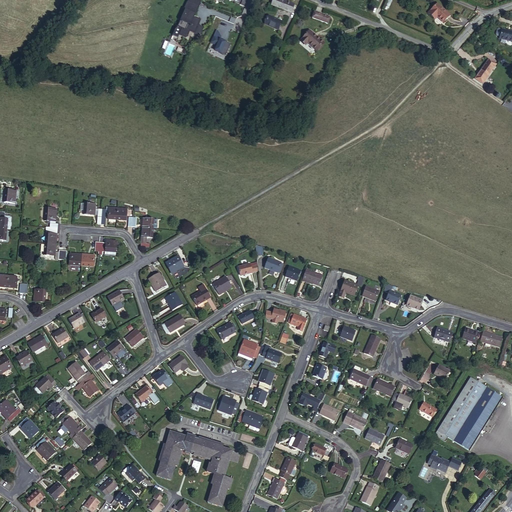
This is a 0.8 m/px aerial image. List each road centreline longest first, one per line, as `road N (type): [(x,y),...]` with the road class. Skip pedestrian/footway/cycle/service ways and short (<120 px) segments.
road 1 (track): [(195,230),(382,121),(447,53)]
road 2 (residential): [(319,310),(250,295),(182,340)]
road 3 (residential): [(447,53),(313,0)]
road 4 (residential): [(282,414),(354,457),(336,508)]
road 5 (residential): [(160,355),(83,416),(61,392)]
road 6 (residential): [(401,332),(447,308),(511,327)]
